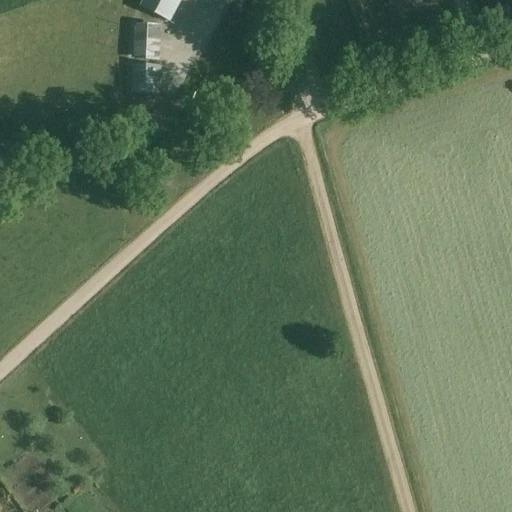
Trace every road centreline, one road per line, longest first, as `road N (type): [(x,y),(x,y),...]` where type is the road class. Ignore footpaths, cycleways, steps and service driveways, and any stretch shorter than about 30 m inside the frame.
road 1 (unclassified): [(0,369),(258,141),(347,102),(511,49)]
road 2 (track): [(409,511),(299,123)]
